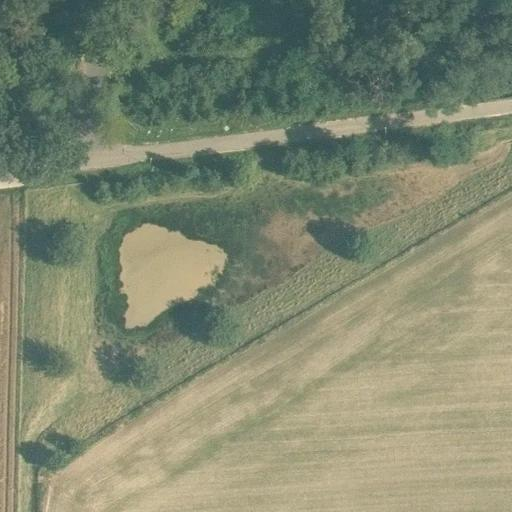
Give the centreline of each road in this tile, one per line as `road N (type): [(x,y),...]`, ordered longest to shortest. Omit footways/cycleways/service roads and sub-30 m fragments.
road 1 (unclassified): [(90,161),(511,105)]
road 2 (unclassified): [(90,161),(103,58),(120,31),(169,0)]
